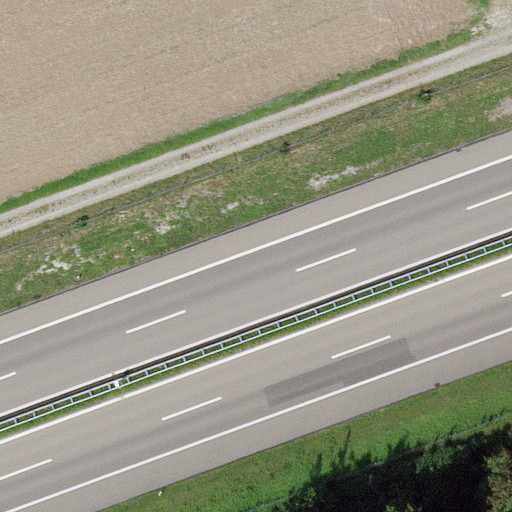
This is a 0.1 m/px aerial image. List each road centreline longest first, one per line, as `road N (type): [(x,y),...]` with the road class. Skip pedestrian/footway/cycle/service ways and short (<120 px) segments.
road 1 (motorway): [(511,195),(0,380)]
road 2 (track): [(0,252),(511,67)]
road 3 (motorway): [(0,480),(511,295)]
